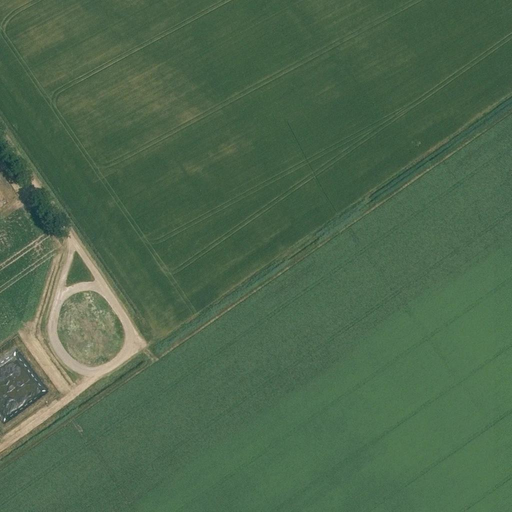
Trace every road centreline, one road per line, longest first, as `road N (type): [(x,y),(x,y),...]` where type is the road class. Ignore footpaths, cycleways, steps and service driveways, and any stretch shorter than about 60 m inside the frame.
road 1 (unclassified): [(101,284),(131,343),(103,371),(75,367),(59,351),(58,296)]
road 2 (unclassified): [(0,136),(73,243)]
road 3 (track): [(103,371),(0,446)]
